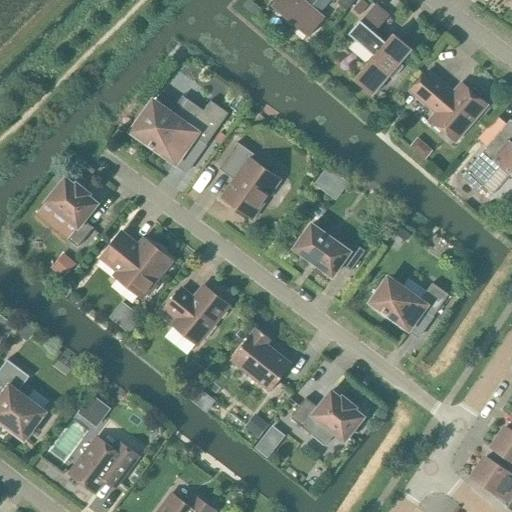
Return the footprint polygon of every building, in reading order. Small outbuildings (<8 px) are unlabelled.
[(250,0),(248,0),(243,6),(254,16),(261,9),(250,0)] [(276,0),(271,6),(308,37),(324,19),(319,14),(330,0),(276,0)] [(339,0),(337,3),(346,10),(354,0),(339,0)] [(361,0),(360,0),(352,9),(359,15),(368,5),(361,0)] [(386,43),(374,33),(388,16),(376,6),(350,36),(374,57),(354,80),(372,96),(389,76),(392,79),(403,67),(400,64),(411,50),(393,35),(386,43)] [(451,96),(445,91),(447,89),(428,72),(411,92),(436,114),(431,120),(456,141),(486,106),(480,100),(479,95),(477,91),(473,89),(468,90),(461,84),(451,96)] [(203,111),(187,99),(174,118),(153,102),(147,110),(144,108),(135,121),(138,124),(132,132),(150,144),(149,146),(174,164),(193,136),(206,145),(228,114),(210,101),(203,111)] [(511,177),(511,121),(510,119),(461,176),(479,192),(500,167),(511,177)] [(220,132),(214,140),(220,145),(226,137),(220,132)] [(252,219),(280,180),(250,159),(254,154),(237,143),(218,169),(234,180),(221,197),(252,219)] [(46,202),(44,204),(76,230),(68,240),(78,248),(93,228),(84,221),(97,204),(88,197),(89,195),(76,184),(74,186),(65,178),(46,202)] [(349,252),(311,225),(294,249),(332,277),(341,265),(350,272),(365,252),(354,244),(349,252)] [(401,229),(397,236),(405,242),(410,236),(401,229)] [(138,249),(119,234),(102,256),(121,271),(116,277),(140,297),(144,293),(147,295),(156,284),(153,282),(170,260),(145,240),(138,249)] [(64,280),(77,264),(63,253),(50,269),(64,280)] [(419,301),(388,280),(372,302),(383,311),(382,312),(407,330),(422,309),(433,317),(448,295),(432,283),(419,301)] [(229,306),(203,286),(194,298),(182,288),(164,310),(176,320),(172,325),(197,345),(229,306)] [(1,312),(0,314),(0,344),(16,322),(1,312)] [(24,322),(16,333),(27,341),(35,330),(24,322)] [(270,392),(292,364),(267,344),(270,340),(256,328),(230,360),(270,392)] [(0,421),(24,440),(44,412),(18,392),(29,377),(7,360),(0,369),(0,387),(5,391),(0,397),(0,421)] [(193,362),(184,374),(196,382),(204,370),(193,362)] [(197,387),(188,398),(206,413),(215,401),(197,387)] [(340,399),(331,391),(318,408),(305,398),(290,418),(302,428),(325,446),(335,434),(344,441),(363,417),(354,410),(355,408),(342,397),(340,399)] [(255,413),(244,427),(258,438),(269,425),(255,413)] [(511,431),(506,427),(492,447),(509,459),(511,460),(511,431)] [(266,433),(254,448),(267,459),(279,443),(266,433)] [(112,450),(96,438),(69,474),(95,493),(105,480),(116,488),(139,458),(118,442),(112,450)] [(511,460),(509,459),(503,468),(486,457),(472,477),(511,503),(511,460)] [(136,468),(132,475),(136,478),(140,471),(136,468)] [(187,506),(171,494),(157,511),(215,511),(195,497),(187,506)]
